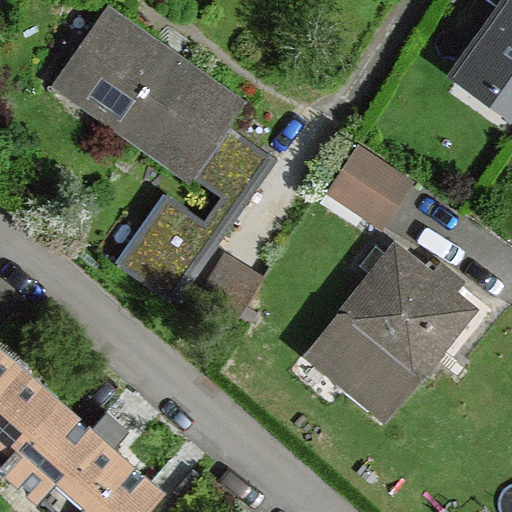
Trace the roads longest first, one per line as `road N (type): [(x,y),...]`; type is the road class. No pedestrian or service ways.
road 1 (residential): [(0,232),(318,511)]
road 2 (unknown): [(307,159),(410,0)]
